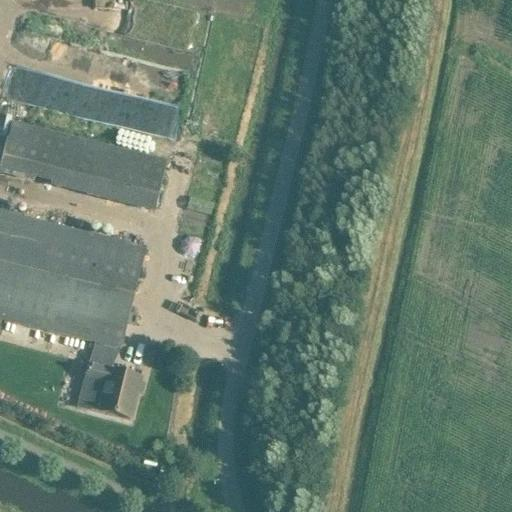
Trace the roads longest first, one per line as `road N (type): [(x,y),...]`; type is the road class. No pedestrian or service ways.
road 1 (unclassified): [(238,511),(223,447),(229,395),(308,0)]
road 2 (unknown): [(240,336),(167,308),(160,232),(0,184)]
